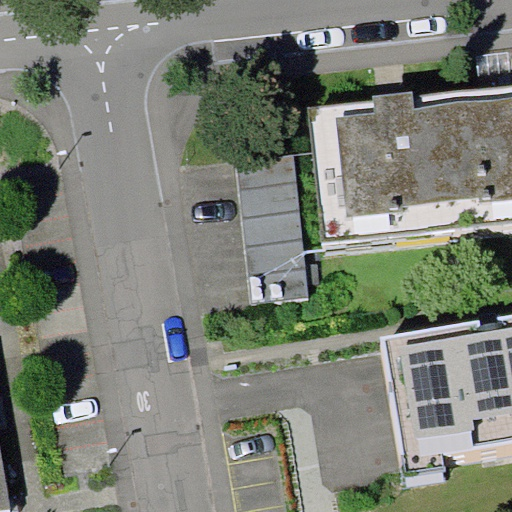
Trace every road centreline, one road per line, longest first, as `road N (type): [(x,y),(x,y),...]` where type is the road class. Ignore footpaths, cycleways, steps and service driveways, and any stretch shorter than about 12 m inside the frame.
road 1 (residential): [(96,41),(184,511)]
road 2 (residential): [(123,38),(474,0)]
